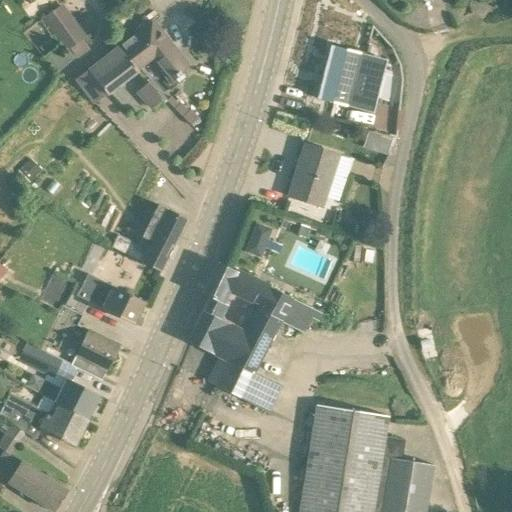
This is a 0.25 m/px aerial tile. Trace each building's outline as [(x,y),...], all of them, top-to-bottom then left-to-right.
[(40,20),(63,51),(67,49),(74,59),(76,58),(86,50),(79,40),(82,37),(60,6),(40,20)] [(118,48),(136,72),(151,61),(169,84),(187,70),(151,24),(120,48),(119,47),(118,48)] [(137,73),(136,72),(118,48),(87,72),(88,73),(76,82),(93,105),(105,95),(106,96),(137,73)] [(370,58),(359,56),(330,48),(322,80),(325,81),(324,87),(320,86),(316,102),(346,109),(350,94),(354,95),(355,95),(359,76),(371,79),(376,60),(370,58)] [(146,86),(138,94),(152,110),(161,102),(146,86)] [(190,127),(198,119),(189,111),(188,113),(180,105),(179,106),(171,98),(166,102),(190,127)] [(391,141),(381,138),(376,153),(386,156),(391,141)] [(321,208),(327,190),(333,171),(329,170),(333,155),(337,156),(338,155),(305,145),(288,198),(321,208)] [(116,236),(110,248),(142,264),(149,250),(167,259),(171,249),(170,249),(177,235),(178,236),(186,220),(158,206),(137,246),(130,242),(116,236)] [(263,254),(270,226),(256,222),(249,250),(263,254)] [(207,383),(251,405),(267,413),(281,387),(254,373),(292,298),(217,263),(203,294),(221,303),(228,289),(260,305),(246,333),(204,311),(188,343),(212,356),(212,355),(219,359),(207,383)] [(60,306),(64,307),(75,285),(53,274),(39,303),(57,312),(60,306)] [(144,303),(87,275),(76,296),(133,324),(144,303)] [(58,347),(63,337),(80,345),(70,367),(101,382),(106,371),(118,346),(78,326),(82,316),(64,307),(60,306),(57,312),(55,315),(56,316),(45,341),(58,347)] [(54,379),(62,361),(27,345),(18,363),(54,379)] [(99,396),(66,380),(61,391),(43,382),(37,394),(88,418),(99,396)] [(88,418),(37,394),(37,395),(54,403),(48,417),(35,411),(36,409),(13,398),(3,419),(6,421),(24,434),(35,441),(40,429),(73,447),(87,419),(88,418)] [(316,405),(299,511),(373,511),(385,438),(388,418),(316,405)] [(53,511),(67,492),(20,462),(20,463),(9,456),(24,434),(6,421),(0,430),(0,432),(4,435),(0,441),(0,449),(7,454),(0,465),(0,478),(51,511),(53,511)] [(405,441),(385,438),(373,511),(425,511),(433,466),(402,461),(405,441)]
